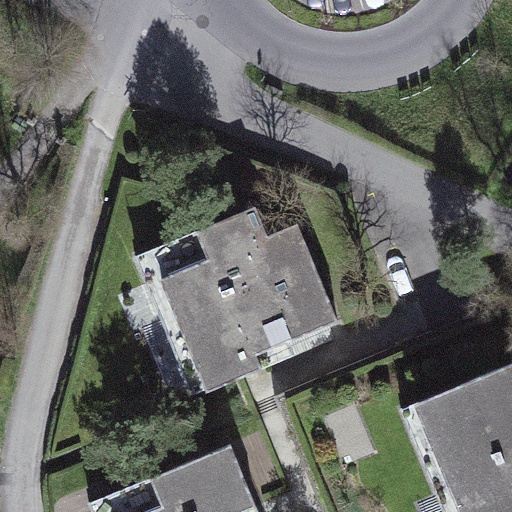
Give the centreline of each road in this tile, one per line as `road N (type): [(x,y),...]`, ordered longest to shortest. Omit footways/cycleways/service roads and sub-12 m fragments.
road 1 (track): [(134,49),(31,403),(20,481),(26,511)]
road 2 (residential): [(511,234),(134,49)]
